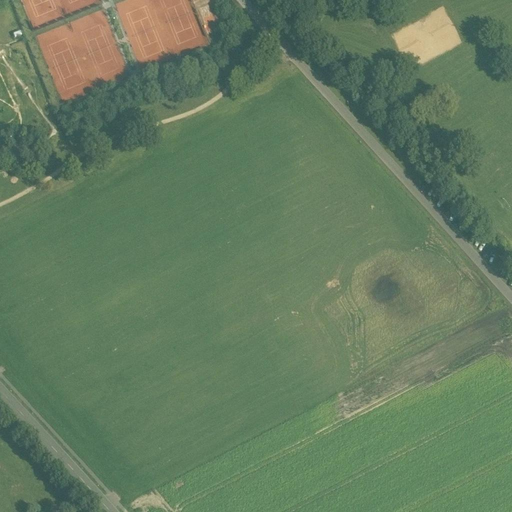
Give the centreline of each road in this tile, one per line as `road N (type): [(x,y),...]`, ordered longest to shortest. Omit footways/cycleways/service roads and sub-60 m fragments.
road 1 (residential): [(511,294),(246,0)]
road 2 (tertiary): [(0,390),(110,511)]
